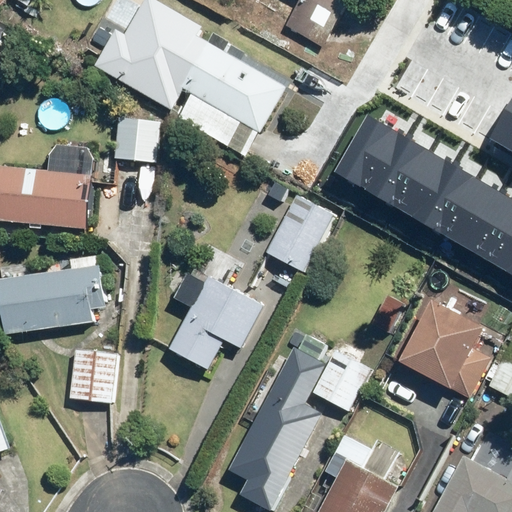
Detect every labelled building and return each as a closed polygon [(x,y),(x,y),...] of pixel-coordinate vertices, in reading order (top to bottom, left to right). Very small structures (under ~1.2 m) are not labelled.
[(19,0),(36,10),(42,0),(19,0)] [(206,37),(211,28),(161,0),(149,0),(131,32),(117,23),(91,68),(254,159),(268,134),(270,135),(297,87),(243,57),(245,53),(236,48),(239,43),(224,34),(218,43),(206,37)] [(353,0),(324,0),(303,33),(324,46),(353,0)] [(0,17),(0,63),(19,29),(0,17)] [(366,51),(347,38),(332,62),(351,74),(366,51)] [(511,116),(497,143),(511,151),(511,116)] [(123,159),(164,163),(169,122),(127,118),(123,159)] [(511,197),(377,121),(346,175),(511,269),(511,197)] [(58,171),(2,166),(0,186),(0,220),(97,230),(103,175),(102,175),(103,159),(97,148),(66,145),(59,154),(58,171)] [(343,216),(307,196),(275,252),(311,272),(343,216)] [(238,261),(210,246),(180,300),(200,311),(179,350),(216,371),(234,339),(251,348),(276,304),(229,278),(238,261)] [(110,265),(7,280),(16,335),(103,322),(101,310),(116,308),(110,265)] [(499,326),(445,297),(432,290),(415,322),(429,330),(412,361),(479,397),(488,381),(501,356),(487,349),(499,326)] [(411,301),(394,292),(376,326),(394,335),(411,301)] [(249,495),(281,511),(333,414),(315,404),(337,364),(329,359),(336,345),(314,334),(307,348),(304,347),(239,471),(257,480),(249,495)] [(511,336),(501,356),(488,381),(511,394),(511,336)] [(125,354),(83,349),(77,399),(119,403),(125,354)] [(339,368),(323,398),(360,418),(385,373),(347,353),(339,368)] [(0,455),(21,448),(15,434),(0,391),(0,455)] [(509,439),(490,429),(444,511),(511,511),(511,468),(497,461),(509,439)] [(396,479),(410,452),(389,441),(385,451),(356,436),(335,476),(347,482),(331,511),(395,511),(409,486),(396,479)] [(0,508),(10,490),(0,485),(0,508)]
